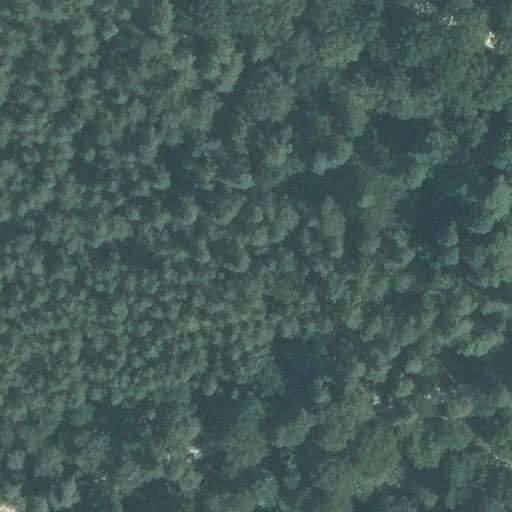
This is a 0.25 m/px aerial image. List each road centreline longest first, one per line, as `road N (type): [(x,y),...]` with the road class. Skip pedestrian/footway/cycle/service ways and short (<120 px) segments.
road 1 (track): [(0,498),(389,401),(511,389)]
road 2 (track): [(511,51),(402,0)]
